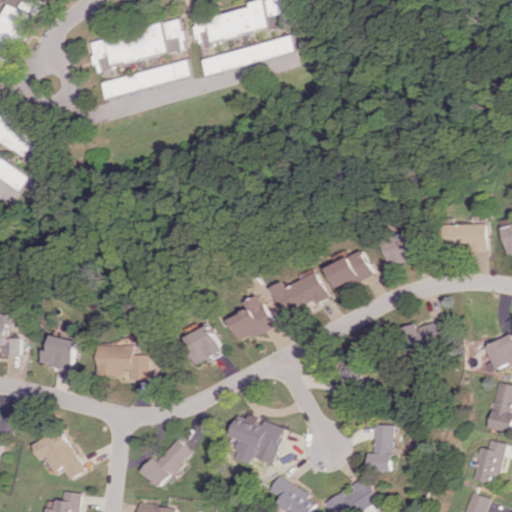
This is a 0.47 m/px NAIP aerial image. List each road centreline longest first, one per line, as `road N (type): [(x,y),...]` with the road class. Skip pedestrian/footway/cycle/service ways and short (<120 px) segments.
road 1 (residential): [(511,287),(423,288),(200,402),(160,414),(125,415),(0,385)]
road 2 (residential): [(40,67),(66,65),(72,94),(55,104),(42,99),(34,87),(40,67)]
